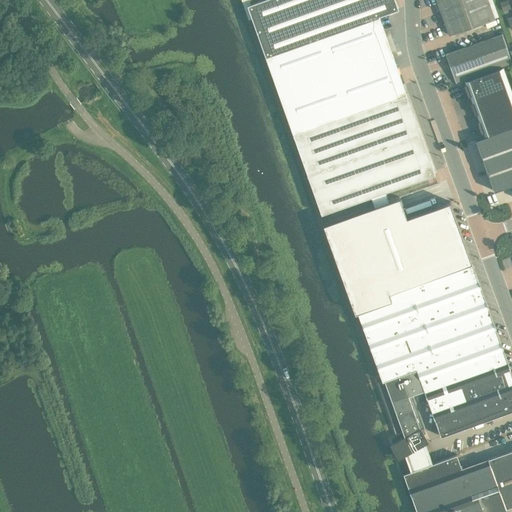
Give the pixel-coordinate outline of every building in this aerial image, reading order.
[(260,0),(248,5),(279,93),(280,97),(321,213),(426,176),(434,173),(400,75),(399,73),(397,68),(392,53),(386,35),(379,15),(387,13),(398,9),(398,8),(395,1),(395,0),(260,0)] [(436,0),(438,3),(449,34),(494,18),(487,0),(436,0)] [(503,11),(511,8),(507,0),(500,2),(503,11)] [(502,34),(445,54),(455,82),(511,62),(502,34)] [(465,85),(464,85),(468,96),(469,96),(470,95),(472,99),(510,85),(503,67),(465,80),(467,84),(465,85)] [(472,103),(470,103),(470,104),(474,114),(474,115),(476,114),(477,114),(478,117),(511,105),(511,92),(510,85),(472,99),(473,103),(472,103)] [(478,121),(477,122),(481,133),(482,132),(483,132),(485,136),(511,126),(511,105),(478,117),(479,121),(478,121)] [(484,136),(476,139),(494,191),(511,185),(511,126),(485,136),(484,136)] [(399,196),(323,224),(330,244),(355,313),(358,312),(383,380),(384,379),(406,441),(397,447),(402,456),(405,455),(406,454),(411,468),(430,462),(424,444),(425,443),(425,442),(420,429),(424,428),(412,394),(424,390),(441,436),(511,410),(511,375),(472,263),(472,262),(451,205),(450,201),(445,203),(407,216),(400,197),(399,196)] [(10,289),(7,290),(12,305),(20,303),(14,283),(8,284),(10,289)] [(511,450),(488,459),(491,467),(493,473),(495,481),(502,497),(506,508),(511,505),(511,450)] [(436,462),(404,473),(417,511),(477,511),(461,467),(457,454),(436,462)]
